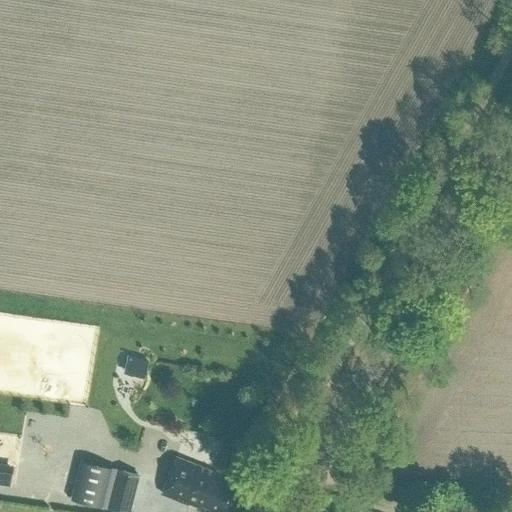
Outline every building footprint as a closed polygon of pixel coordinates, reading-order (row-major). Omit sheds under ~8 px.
[(73,499),(104,507),(114,466),(83,458),(73,499)] [(222,511),(233,484),(213,476),(214,473),(176,458),(162,493),(189,504),(191,499),(222,511)] [(0,466),(0,485),(9,487),(12,468),(0,466)] [(118,467),(112,491),(108,508),(125,511),(131,511),(142,473),(118,467)] [(35,510),(36,499),(12,496),(11,507),(35,510)] [(469,511),(470,501),(434,499),(433,511),(469,511)] [(472,511),(491,511),(495,504),(483,500),(480,508),(475,506),(472,511)]
